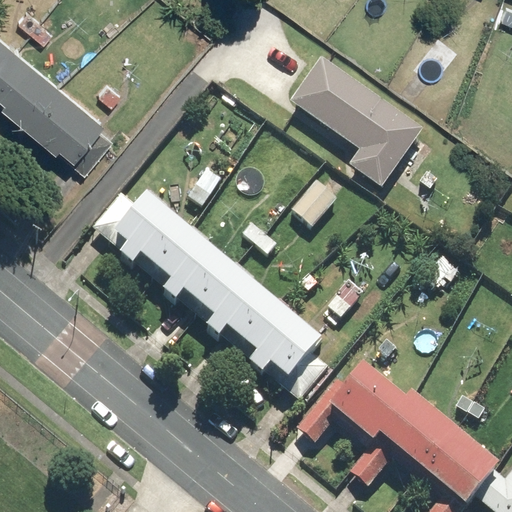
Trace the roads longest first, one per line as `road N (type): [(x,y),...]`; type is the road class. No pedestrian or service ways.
road 1 (secondary): [(272,511),(0,287)]
road 2 (unknown): [(0,240),(199,0)]
